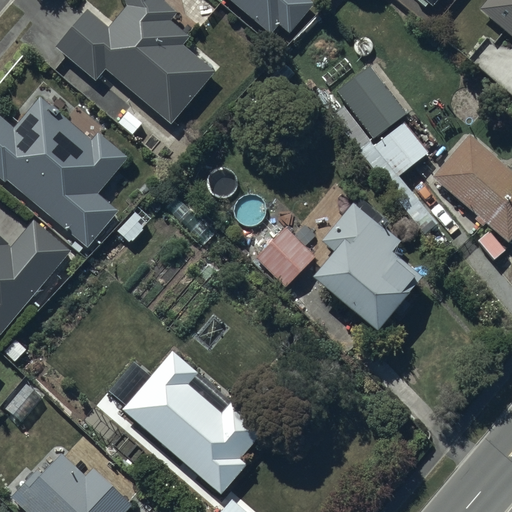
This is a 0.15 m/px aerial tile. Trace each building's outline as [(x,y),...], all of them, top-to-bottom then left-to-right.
[(105,73),(173,129),(215,78),(183,52),(190,43),(170,27),(177,18),(155,0),(123,0),(126,9),(108,32),(86,14),(55,52),(95,85),(105,73)] [(226,0),(271,37),(279,28),(290,37),(314,8),(305,0),(226,0)] [(419,0),(431,9),(438,0),(419,0)] [(511,0),(476,0),(475,1),(511,31),(511,0)] [(372,68),(338,94),(358,120),(344,131),(365,159),(377,150),(400,180),(429,157),(403,124),(410,118),(372,68)] [(7,183),(87,251),(117,215),(97,197),(127,162),(97,136),(90,144),(39,101),(12,132),(0,121),(0,182),(4,187),(7,183)] [(435,183),(510,248),(511,245),(511,177),(471,141),(435,183)] [(309,283),(375,338),(420,284),(391,260),(400,250),(384,237),(389,231),(357,205),(320,249),(331,257),(309,283)] [(187,223),(208,247),(225,231),(203,208),(187,223)] [(0,336),(67,255),(33,227),(11,253),(0,244),(0,336)] [(257,261),(285,290),(314,261),(286,232),(257,261)] [(119,416),(218,500),(244,470),(237,464),(263,434),(229,406),(219,418),(186,390),(196,378),(170,356),(119,416)] [(126,511),(130,508),(95,477),(90,484),(61,458),(43,477),(37,472),(8,503),(17,511),(126,511)] [(247,511),(232,499),(220,511),(247,511)]
